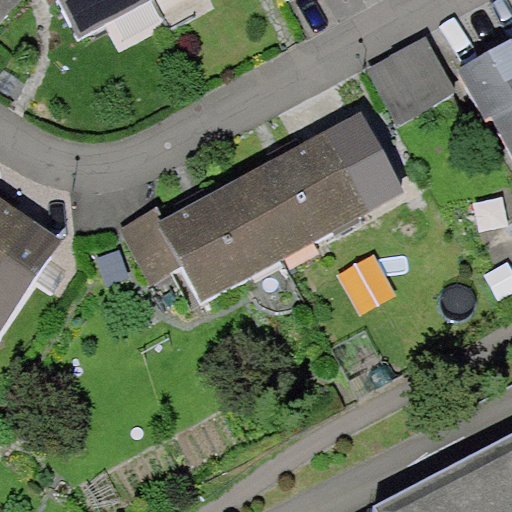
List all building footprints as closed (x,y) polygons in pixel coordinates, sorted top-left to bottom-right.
[(58,0),(79,38),(149,0),(58,0)] [(511,39),(511,40),(458,67),(485,120),(492,116),(511,154),(511,39)] [(415,47),(357,78),(391,140),(449,109),(415,47)] [(156,218),(125,234),(153,289),(184,274),(201,307),(375,218),(335,140),(292,162),(201,209),(162,229),(156,218)] [(0,338),(62,241),(0,201),(0,338)] [(511,511),(511,435),(364,511),(511,511)]
